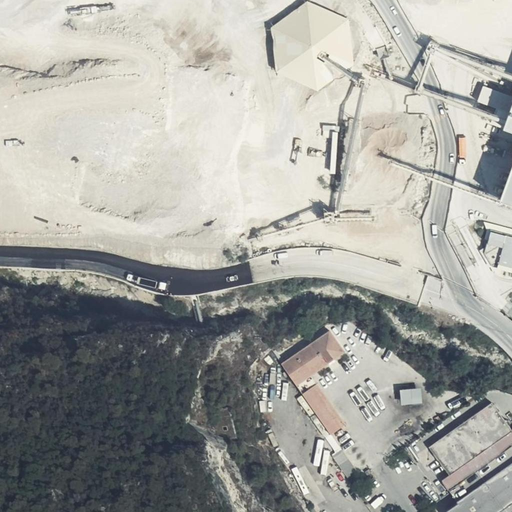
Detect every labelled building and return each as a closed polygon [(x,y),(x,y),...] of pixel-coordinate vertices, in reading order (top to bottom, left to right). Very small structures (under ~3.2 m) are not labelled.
[(355,71),(352,24),(308,5),(271,32),(276,77),(318,96),(346,77),(355,71)] [(253,123),(289,129),(291,119),(254,112),(253,123)] [(511,214),(511,119),(505,138),(511,141),(511,178),(500,211),(511,214)] [(281,169),(289,129),(253,123),(245,162),(281,169)] [(511,268),(511,234),(493,229),(487,250),(493,263),(511,268)] [(310,371),(312,374),(345,349),(330,327),(302,346),(306,358),(310,371)] [(327,423),(338,414),(313,378),(316,390),(321,402),(327,422),(327,423)] [(416,402),(414,386),(401,388),(402,403),(416,402)] [(430,446),(450,474),(511,429),(492,402),(430,446)] [(327,423),(331,434),(346,424),(338,414),(327,423)] [(457,485),(511,444),(511,428),(511,429),(450,474),(457,485)] [(500,511),(511,504),(511,444),(457,485),(449,491),(457,502),(449,508),(447,511),(500,511)] [(338,457),(340,465),(354,484),(362,478),(345,452),(338,457)]
